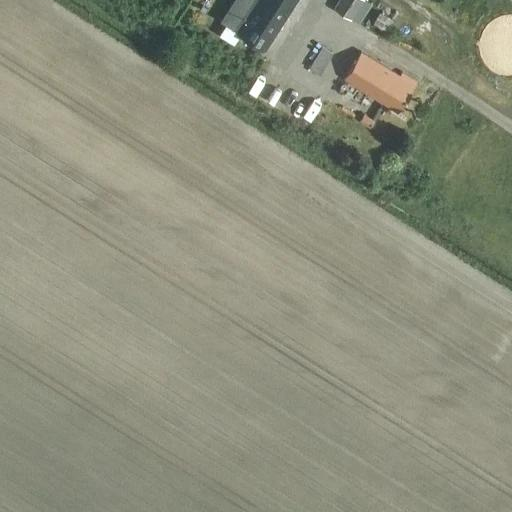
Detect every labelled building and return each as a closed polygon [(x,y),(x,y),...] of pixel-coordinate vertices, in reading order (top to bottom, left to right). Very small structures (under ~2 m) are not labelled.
[(296,0),(259,0),(235,37),(262,55),(296,0)] [(353,21),(366,0),(338,0),(333,8),(353,21)] [(320,75),(332,54),(321,48),(309,68),(320,75)] [(400,78),(362,54),(346,78),(397,111),(415,83),(402,75),(400,78)] [(288,82),(300,61),(290,56),(278,76),(288,82)] [(369,128),(374,121),(364,115),(360,122),(369,128)]
